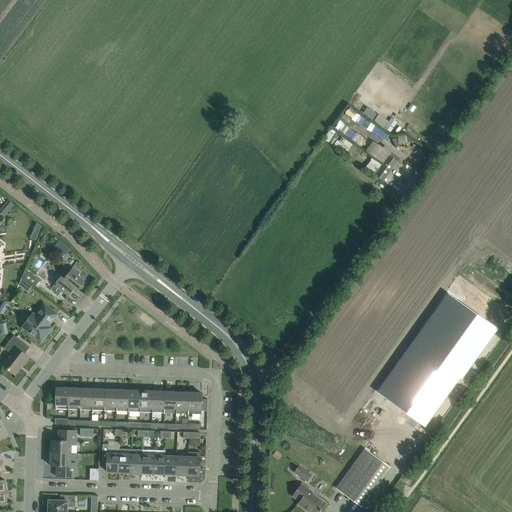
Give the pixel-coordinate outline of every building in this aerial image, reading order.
[(371,111),(366,117),(372,121),(373,120),(376,115),(371,111)] [(388,123),(388,122),(378,115),(375,120),(385,127),(388,123)] [(384,128),(383,129),(390,133),(391,132),(397,124),(390,119),(388,122),(388,123),(385,127),(385,128),(384,128)] [(336,133),(332,129),(325,140),(329,143),(330,142),(333,144),(336,140),(333,137),(336,133)] [(406,135),(398,137),(399,144),(414,142),(406,135)] [(342,137),(339,141),(350,149),(352,145),(342,137)] [(346,153),(349,149),(337,141),(335,145),(346,153)] [(390,171),(397,161),(389,155),(382,165),(390,171)] [(383,181),(390,171),(382,165),(375,175),(383,181)] [(10,199),(0,210),(0,212),(5,216),(15,203),(10,199)] [(39,233),(42,227),(37,223),(34,231),(39,233)] [(85,281),(78,276),(81,272),(74,266),(64,279),(60,276),(54,285),(68,296),(72,290),(76,293),(79,288),(80,289),(82,289),(84,286),(83,285),(83,284),(85,281)] [(40,280),(25,269),(21,278),(27,283),(34,288),(40,280)] [(21,278),(18,285),(22,289),(27,283),(21,278)] [(455,298),(384,397),(422,423),(492,325),(455,298)] [(4,302),(0,308),(0,312),(4,314),(9,305),(4,302)] [(41,342),(51,328),(48,325),(57,314),(44,304),(35,315),(33,313),(30,317),(28,316),(26,316),(24,318),(23,320),(24,322),(25,324),(22,327),(41,342)] [(7,324),(1,325),(2,335),(9,335),(7,324)] [(29,357),(25,354),(30,347),(14,335),(4,348),(10,353),(2,364),(15,375),(22,365),(23,366),(29,357)] [(68,410),(69,388),(57,387),(56,396),(55,409),(56,409),(56,408),(68,409),(68,410)] [(80,410),(81,388),(69,388),(68,410),(69,410),(69,409),(80,409),(80,410)] [(92,411),(93,389),(81,388),(80,410),(81,410),(81,409),(92,410),(92,411)] [(104,411),(105,389),(93,389),(92,411),(93,411),(93,410),(104,410),(104,411)] [(116,412),(117,389),(105,389),(104,411),(105,411),(105,410),(116,411),(116,412)] [(128,412),(129,390),(117,389),(116,412),(117,412),(117,411),(128,411),(128,412)] [(140,413),(141,390),(129,390),(128,412),(128,411),(140,412),(140,413)] [(152,413),(153,391),(141,390),(140,413),(140,412),(152,412),(152,413)] [(164,414),(165,391),(153,391),(152,413),(152,412),(164,413),(164,414)] [(176,414),(177,392),(165,391),(164,414),(165,413),(176,413),(176,414)] [(188,415),(189,392),(177,392),(176,414),(176,413),(188,413),(188,415)] [(201,414),(202,402),(201,402),(201,393),(189,392),(188,415),(188,413),(201,414)] [(76,444),(77,430),(58,430),(57,440),(51,440),(51,447),(49,447),(48,453),(71,453),(71,444),(76,444)] [(119,472),(120,449),(108,449),(109,444),(103,444),(102,460),(107,460),(107,471),(109,471),(109,473),(117,473),(117,472),(119,472)] [(130,474),(131,450),(120,449),(119,472),(124,472),(124,474),(130,474)] [(361,507),(390,467),(365,449),(336,488),(361,507)] [(142,473),(142,450),(131,450),(130,474),(137,474),(137,472),(142,473)] [(153,475),(154,450),(142,450),(142,473),(146,473),(146,475),(153,475)] [(164,473),(165,456),(165,451),(154,450),(153,475),(159,475),(159,473),(164,473)] [(199,475),(199,457),(200,452),(188,452),(188,457),(187,474),(189,474),(189,476),(197,477),(197,475),(199,475)] [(75,477),(75,463),(71,463),(71,453),(48,453),(48,459),(50,459),(50,465),(56,466),(56,476),(75,477)] [(176,476),(176,456),(165,456),(164,473),(169,474),(169,475),(176,476)] [(187,474),(188,457),(176,456),(176,476),(182,476),(182,474),(187,474)] [(312,475),(299,465),(294,472),(307,481),(312,475)] [(318,511),(326,503),(309,491),(309,490),(301,484),(292,496),(300,501),(298,504),(308,511),(318,511)] [(74,507),(75,495),(60,495),(60,500),(49,500),(48,511),(67,511),(67,506),(74,507)]
